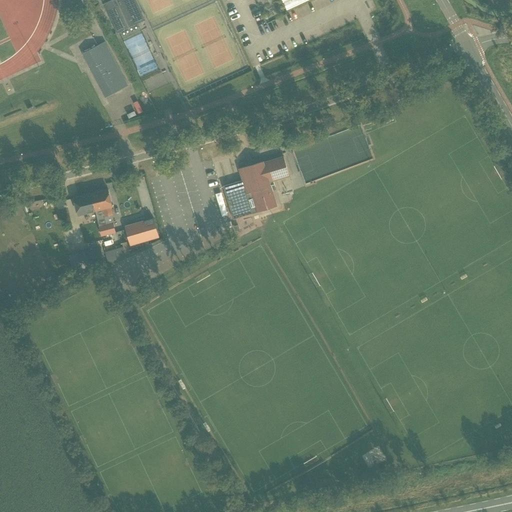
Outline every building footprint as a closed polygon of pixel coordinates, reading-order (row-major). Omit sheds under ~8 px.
[(135,0),(111,0),(103,4),(116,33),(145,19),(135,0)] [(282,0),(287,10),(307,0),(282,0)] [(82,54),(105,98),(128,86),(105,42),(82,54)] [(290,176),(283,156),(264,162),(263,161),(253,164),(252,163),(247,165),(248,166),(238,169),(242,180),(223,186),(233,220),(253,214),(246,193),(251,192),(257,212),(277,206),(272,190),(276,189),(273,181),(290,176)] [(108,190),(91,194),(95,211),(98,221),(102,236),(115,233),(112,223),(107,224),(105,217),(113,215),(114,215),(112,207),(110,199),(108,190)] [(74,198),(78,215),(95,211),(91,194),(74,198)] [(64,196),(54,198),(55,203),(57,207),(66,205),(65,200),(64,196)] [(130,246),(159,237),(153,218),(125,226),(130,246)] [(100,247),(77,253),(81,269),(105,263),(100,247)] [(386,467),(370,471),(373,478),(388,474),(386,467)]
